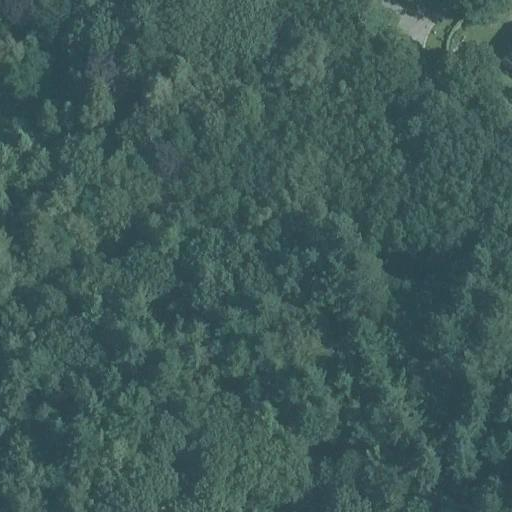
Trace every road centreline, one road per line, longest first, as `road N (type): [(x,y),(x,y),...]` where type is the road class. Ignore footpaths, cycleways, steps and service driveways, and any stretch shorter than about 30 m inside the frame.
road 1 (unclassified): [(0,336),(353,68),(408,36)]
road 2 (track): [(77,511),(73,407),(334,511)]
road 3 (unclassified): [(511,173),(439,94),(408,36)]
